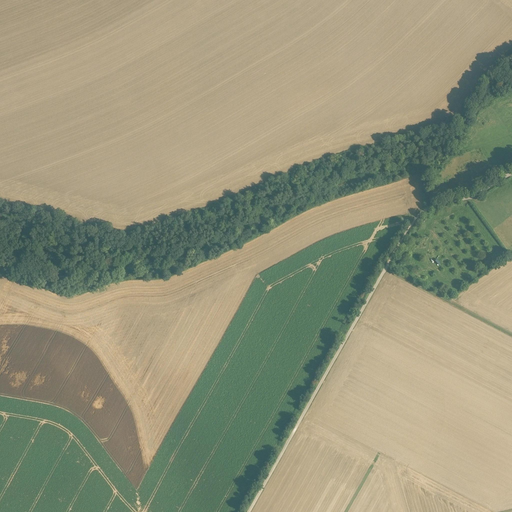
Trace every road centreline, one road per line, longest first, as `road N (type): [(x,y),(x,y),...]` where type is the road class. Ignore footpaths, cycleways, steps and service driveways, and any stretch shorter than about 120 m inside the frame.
road 1 (track): [(248,511),(416,217),(511,173)]
road 2 (track): [(385,268),(511,334)]
